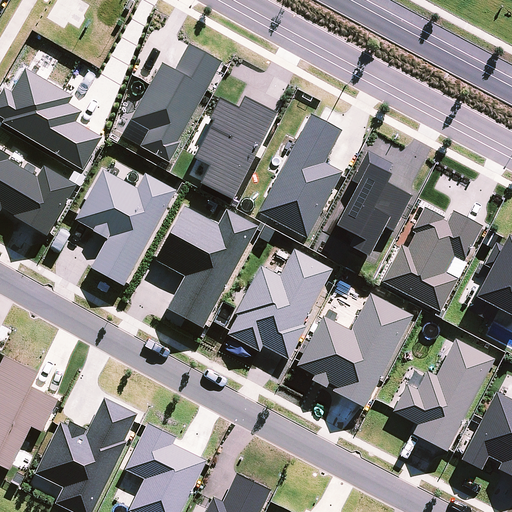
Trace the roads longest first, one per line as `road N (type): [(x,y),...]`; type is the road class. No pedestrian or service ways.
road 1 (residential): [(0,277),(437,511)]
road 2 (tertiary): [(511,145),(248,0)]
road 3 (tertiary): [(345,0),(511,92)]
